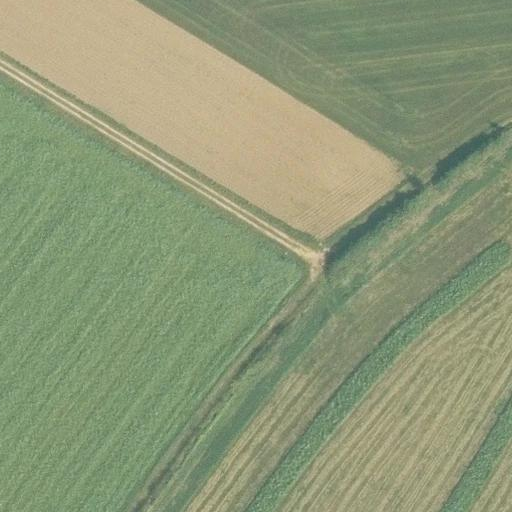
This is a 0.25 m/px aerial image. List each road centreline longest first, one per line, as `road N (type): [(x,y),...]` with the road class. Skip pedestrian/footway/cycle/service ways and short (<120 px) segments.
road 1 (track): [(511,119),(327,253),(134,511)]
road 2 (track): [(319,263),(0,69)]
